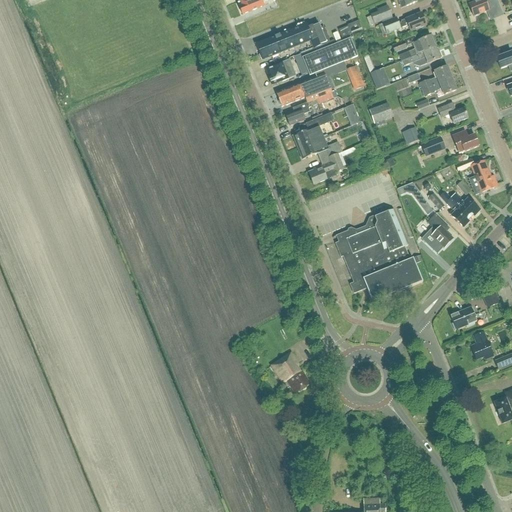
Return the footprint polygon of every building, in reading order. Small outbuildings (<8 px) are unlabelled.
[(263,8),(261,2),(265,0),(245,0),(239,3),(241,6),(238,7),(242,16),(244,16),(244,15),(263,8)] [(415,0),(402,0),(403,1),(398,3),(401,10),(416,4),(415,0)] [(487,13),(490,20),(501,16),(497,7),(493,0),(482,0),(468,6),(473,18),(487,13)] [(381,23),(382,24),(393,20),(388,7),(376,12),(377,14),(370,17),(374,26),(381,23)] [(393,20),(382,24),(382,25),(378,27),(382,36),(400,29),(407,27),(410,33),(426,27),(421,14),(405,21),(398,23),(396,18),(393,20)] [(306,30),(314,49),(326,44),(318,25),(306,30)] [(255,45),(262,62),(294,49),(291,42),(294,41),(290,31),(255,45)] [(398,57),(401,63),(435,49),(434,48),(436,47),(432,37),(412,45),(414,50),(398,57)] [(302,59),(309,77),(357,59),(350,40),(302,59)] [(392,47),(394,54),(406,49),(404,42),(392,47)] [(435,49),(401,63),(403,68),(424,59),(427,65),(439,60),(435,49)] [(511,52),(496,58),(500,70),(507,67),(510,73),(511,72),(511,52)] [(268,78),(271,86),(296,77),(290,61),(266,71),(268,78)] [(349,70),(357,94),(368,90),(361,67),(349,70)] [(421,85),(423,91),(451,80),(446,68),(434,73),(436,79),(429,82),(428,82),(421,85)] [(406,73),(408,79),(418,75),(415,69),(406,73)] [(305,99),(308,109),(317,105),(316,101),(332,94),(324,75),(276,94),(282,108),(305,99)] [(418,75),(408,79),(411,85),(420,81),(418,75)] [(451,80),(423,91),(426,97),(434,94),(433,94),(441,91),(443,97),(456,92),(451,80)] [(438,110),(441,119),(449,115),(453,125),(467,120),(463,110),(456,113),(452,104),(438,110)] [(368,113),(373,126),(392,118),(387,106),(368,113)] [(285,116),(289,127),(305,121),(303,116),(308,114),(306,107),(293,112),(293,113),(285,116)] [(298,149),(320,140),(320,141),(323,139),(319,127),(333,122),(331,116),(306,126),(308,131),(293,137),(298,149)] [(405,134),(410,145),(421,140),(416,129),(405,134)] [(451,138),(458,155),(463,154),(478,148),(474,136),(467,139),(464,133),(451,138)] [(317,154),(324,151),(320,141),(320,140),(298,149),(303,161),(317,155),(317,154)] [(421,147),(424,156),(443,148),(440,140),(421,147)] [(308,174),(313,186),(326,181),(325,181),(329,179),(327,175),(332,172),(333,175),(347,170),(345,166),(359,161),(353,149),(342,153),(338,144),(328,148),(332,157),(328,159),(330,164),(313,171),(313,172),(308,174)] [(468,180),(475,196),(497,187),(493,178),(491,179),(484,162),(473,167),(471,161),(457,166),(459,173),(471,168),(475,178),(468,180)] [(438,198),(445,205),(454,213),(450,217),(463,229),(471,221),(449,200),(450,199),(444,193),(438,198)] [(428,199),(439,211),(444,207),(433,195),(428,199)] [(454,195),(450,199),(449,200),(471,221),(479,212),(467,200),(463,204),(454,195)] [(366,290),(372,304),(422,283),(412,260),(411,260),(411,261),(410,262),(404,248),(407,247),(393,211),(383,215),(382,212),(372,216),(374,219),(370,220),(367,227),(369,231),(356,236),(355,233),(350,231),(332,238),(332,239),(335,238),(338,243),(334,245),(340,259),(343,258),(353,284),(349,285),(353,295),(366,290)] [(433,229),(422,240),(436,254),(442,248),(443,249),(452,240),(445,233),(449,230),(435,216),(427,224),(433,229)] [(481,296),(485,306),(487,305),(489,309),(499,305),(493,291),(481,296)] [(476,323),(473,317),(475,316),(471,308),(467,310),(466,309),(459,312),(459,313),(449,317),(452,324),(451,325),(454,332),(465,327),(466,329),(474,325),(473,324),(476,323)] [(483,357),(484,361),(492,358),(485,341),(486,341),(483,333),(472,337),(476,346),(471,348),(475,360),(483,357)] [(306,380),(308,379),(303,371),(301,373),(297,366),(299,365),(292,353),(272,366),(284,384),(288,382),(291,386),(292,386),(297,394),(309,386),(306,380)] [(511,355),(494,363),(497,371),(505,367),(511,364),(511,355)] [(493,404),(502,425),(511,420),(511,391),(504,395),(506,399),(493,404)] [(363,511),(383,511),(383,505),(379,505),(379,500),(363,500),(363,511)]
